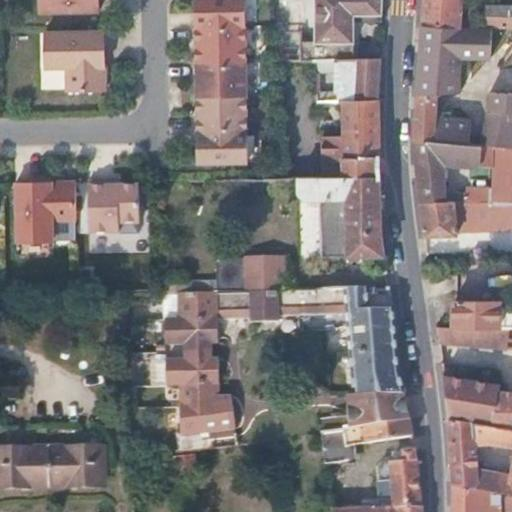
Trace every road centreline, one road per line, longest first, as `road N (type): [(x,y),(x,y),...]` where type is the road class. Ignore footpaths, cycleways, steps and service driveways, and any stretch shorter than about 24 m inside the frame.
road 1 (residential): [(403,0),(396,156),(425,366),(433,511)]
road 2 (residential): [(0,133),(144,131),(154,116),(158,0)]
